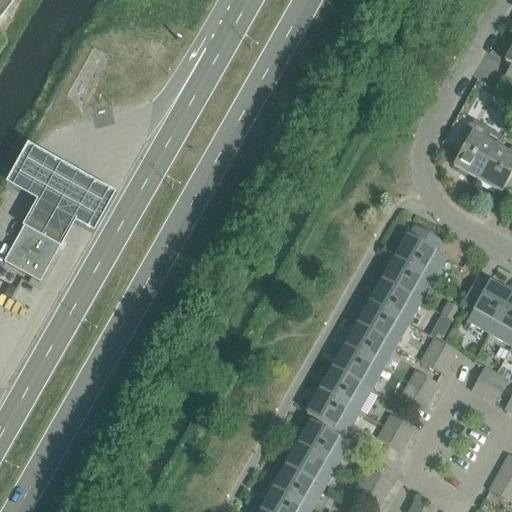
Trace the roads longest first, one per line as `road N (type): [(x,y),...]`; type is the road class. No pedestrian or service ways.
road 1 (trunk): [(16,511),(309,0)]
road 2 (trunk): [(218,52),(0,436)]
road 3 (residential): [(511,256),(438,209),(423,165),(511,0)]
